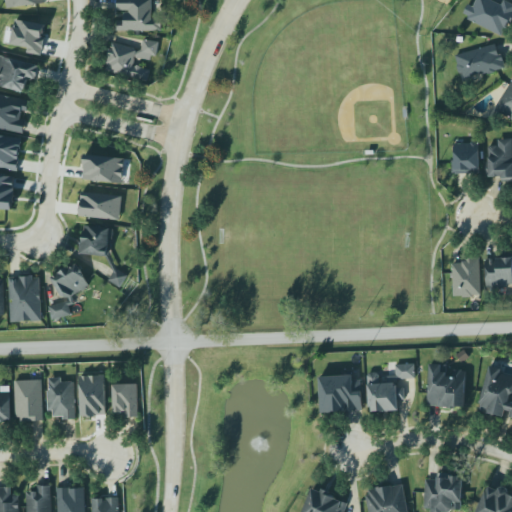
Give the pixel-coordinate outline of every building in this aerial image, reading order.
[(5,0),(7,8),(47,4),(46,0),(5,0)] [(117,0),(117,10),(129,10),(129,12),(124,13),(124,21),(117,20),(117,30),(162,30),(162,18),(152,18),(152,0),(117,0)] [(466,20),(467,17),(462,14),(468,3),(473,6),(476,0),(490,0),(502,6),(505,1),(511,4),(511,20),(503,39),(466,20)] [(15,18),(11,42),(32,45),(31,47),(27,47),(28,52),(40,55),(42,49),(43,47),(44,45),(45,40),(45,37),(44,37),(44,34),(46,34),(47,25),(42,24),(41,20),(26,18),(15,18)] [(106,74),(148,81),(150,69),(134,66),(136,56),(157,60),(160,42),(143,40),(142,49),(111,44),(106,74)] [(504,68),(497,44),(455,56),(462,80),(504,68)] [(0,55),(0,87),(29,94),(30,91),(26,90),(29,80),(38,82),(42,66),(0,55)] [(511,79),(493,110),(511,121),(511,79)] [(0,94),(0,128),(23,133),(30,101),(0,94)] [(0,136),(21,139),(17,171),(0,169),(0,136)] [(498,140),(511,139),(511,179),(501,179),(501,178),(490,178),(490,177),(486,177),(486,163),(489,162),(488,147),(489,147),(489,146),(499,146),(498,140)] [(479,143),(480,174),(452,175),(452,160),(454,160),(453,144),(471,143),(472,142),(476,142),(477,143),(479,143)] [(125,158),(86,156),(84,181),(124,183),(125,158)] [(0,209),(14,210),(16,176),(0,175),(0,209)] [(80,218),(121,220),(123,195),(82,193),(80,218)] [(85,226),(114,230),(113,240),(109,240),(109,248),(111,249),(110,257),(117,270),(117,269),(128,276),(121,288),(109,281),(114,273),(107,258),(81,255),(81,247),(80,247),(81,240),(83,240),(85,226)] [(511,253),(511,285),(508,285),(508,287),(487,288),(486,259),(497,259),(497,254),(511,253)] [(454,297),(463,296),(464,299),(470,299),(470,302),(481,301),(479,258),(466,259),(466,262),(462,262),(462,264),(452,264),(454,297)] [(52,279),(68,268),(70,270),(77,265),(85,277),(85,278),(90,286),(87,287),(87,290),(83,292),(81,291),(74,296),(76,304),(70,306),(72,315),(53,322),(49,307),(68,302),(71,302),(70,300),(64,299),(62,297),(52,279)] [(10,278),(27,277),(33,276),(33,278),(40,278),(42,322),(11,323),(11,303),(14,303),(14,300),(10,300),(10,278)] [(399,411),(399,400),(405,400),(405,388),(398,388),(398,379),(415,379),(415,364),(396,364),(396,377),(380,377),(380,373),(369,373),(369,412),(399,411)] [(430,365),(428,406),(440,406),(440,409),(449,408),(448,409),(452,410),(465,408),(466,371),(462,372),(462,370),(454,370),(454,378),(446,378),(447,366),(430,365)] [(490,368),(501,371),(500,374),(511,377),(511,395),(510,397),(508,404),(511,405),(511,418),(510,418),(511,413),(505,411),(503,418),(487,414),(487,413),(480,411),(481,406),(481,405),(480,404),(490,368)] [(107,416),(106,376),(81,376),(81,416),(107,416)] [(362,380),(354,380),(353,376),(320,376),(321,413),(363,411),(362,380)] [(75,382),(62,382),(62,378),(48,378),(49,417),(76,417),(75,382)] [(15,381),(17,421),(44,420),(43,380),(15,381)] [(139,417),(138,384),(114,385),(115,418),(139,417)] [(0,424),(7,424),(7,422),(12,422),(11,385),(0,386),(0,424)] [(425,480),(424,510),(432,510),(432,511),(452,511),(454,511),(462,511),(463,482),(459,482),(459,478),(450,477),(450,481),(425,480)] [(38,486),(51,485),(52,511),(27,511),(27,493),(38,492),(38,486)] [(361,496),(364,511),(411,511),(405,485),(394,488),(361,496)] [(476,511),(511,511),(511,492),(500,488),(499,490),(487,486),(476,511)] [(0,511),(19,511),(19,494),(12,495),(11,487),(0,487),(0,511)] [(58,490),(59,511),(85,511),(84,489),(58,490)] [(304,511),(312,490),(322,493),(323,491),(330,494),(329,498),(348,505),(345,511),(304,511)] [(91,500),(91,511),(119,511),(119,499),(106,499),(106,503),(103,503),(103,499),(91,500)]
